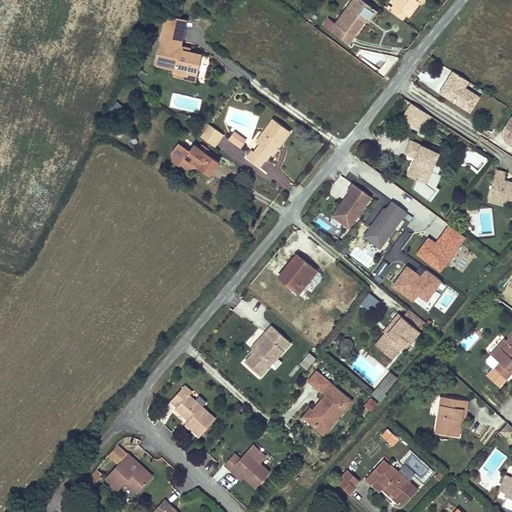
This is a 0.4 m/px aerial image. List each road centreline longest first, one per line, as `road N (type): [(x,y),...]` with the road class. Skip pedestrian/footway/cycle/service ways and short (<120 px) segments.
road 1 (residential): [(462,0),(127,405)]
road 2 (residential): [(235,511),(127,405)]
road 3 (residential): [(127,405),(41,511)]
